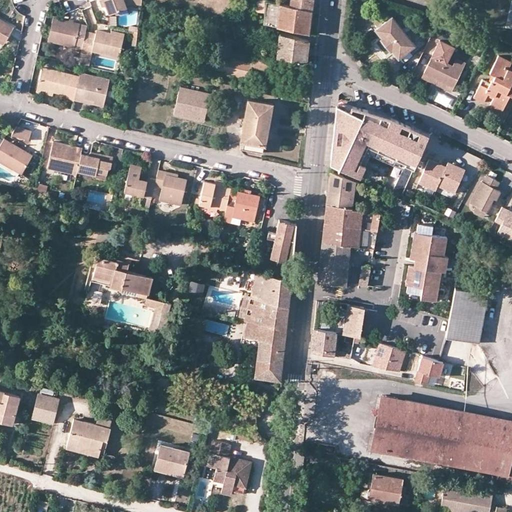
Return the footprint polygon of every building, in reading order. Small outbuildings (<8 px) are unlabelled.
[(103,0),(106,5),(109,14),(127,7),(124,0),(103,0)] [(255,0),(255,8),(265,10),(266,0),(255,0)] [(266,0),(265,10),(264,22),(308,32),(311,9),(289,4),(270,0),(266,0)] [(289,0),(289,4),(311,9),(312,0),(289,0)] [(399,58),(416,45),(393,15),(376,29),(382,37),(381,39),(391,51),(393,51),(399,58)] [(54,17),(48,40),(82,47),(86,31),(87,25),(54,17)] [(0,37),(5,40),(13,26),(0,18),(0,37)] [(124,36),(111,33),(96,29),(96,33),(86,31),(82,47),(81,52),(91,54),(92,50),(119,56),(124,36)] [(279,33),(276,57),(306,63),(308,39),(279,33)] [(470,46),(475,48),(479,41),(473,38),(470,46)] [(424,72),(454,87),(466,62),(457,57),(453,65),(446,62),(454,46),(440,40),(424,72)] [(276,62),(253,56),(218,48),(218,46),(215,45),(209,72),(248,81),(251,65),(276,71),(276,62)] [(490,72),(495,75),(493,79),(492,79),(490,82),(483,79),(474,96),(484,101),(488,93),(495,95),(491,104),(503,109),(511,95),(511,88),(510,87),(511,83),(511,69),(509,68),(511,61),(511,60),(499,55),(490,72)] [(42,67),(38,87),(54,91),(67,94),(66,98),(74,100),(74,99),(79,76),(42,67)] [(93,103),(103,105),(109,78),(80,72),(79,76),(74,99),(82,100),(82,98),(94,101),(93,103)] [(454,87),(424,72),(422,77),(452,91),(454,87)] [(214,122),(220,95),(180,87),(175,114),(214,122)] [(272,103),(248,99),(241,140),(242,140),(265,145),(272,103)] [(339,169),(340,167),(361,177),(366,165),(361,162),(369,146),(415,168),(429,135),(421,131),(419,134),(410,130),(412,127),(391,117),(388,122),(367,112),(368,110),(351,105),(351,106),(337,102),(331,165),(339,169)] [(29,139),(32,131),(17,126),(12,134),(29,139)] [(4,138),(0,144),(0,160),(22,173),(32,154),(4,138)] [(83,147),(53,140),(47,167),(76,174),(77,170),(81,153),(83,147)] [(264,152),(265,145),(242,140),(241,147),(264,152)] [(81,153),(77,170),(95,174),(96,171),(107,173),(108,166),(111,167),(113,155),(100,153),(99,157),(88,154),(81,153)] [(439,185),(456,193),(466,169),(449,162),(447,166),(430,159),(420,183),(437,190),(439,185)] [(141,169),(130,166),(124,191),(152,197),(155,184),(156,179),(147,177),(146,179),(139,177),(141,169)] [(155,184),(162,185),(159,199),(181,204),(187,179),(177,177),(165,174),(165,171),(158,169),(156,179),(155,184)] [(383,198),(385,192),(330,171),(327,203),(334,204),(373,211),(376,195),(383,198)] [(490,203),(492,198),(495,200),(500,191),(496,189),(499,182),(487,176),(484,182),(482,181),(471,203),(477,206),(486,211),(490,203)] [(230,186),(205,180),(199,203),(208,205),(218,207),(225,209),(227,203),(228,200),(230,186)] [(19,183),(18,187),(34,192),(35,188),(19,183)] [(35,191),(44,193),(46,186),(37,183),(35,191)] [(234,205),(227,203),(225,209),(223,219),(230,221),(231,216),(242,218),(253,221),(259,195),(250,194),(238,191),(239,187),(230,186),(228,200),(235,201),(234,205)] [(327,203),(325,222),(378,230),(381,212),(373,211),(334,204),(327,203)] [(477,206),(474,212),(483,217),(486,211),(477,206)] [(511,216),(507,214),(509,211),(502,207),(496,221),(502,224),(498,233),(511,239),(511,216)] [(271,255),(271,256),(292,262),(292,250),(287,249),(289,235),(294,235),(295,220),(274,219),(273,232),(278,233),(277,239),(272,239),(271,255)] [(409,284),(407,292),(422,294),(421,298),(437,300),(442,271),(446,272),(449,256),(445,256),(448,234),(433,231),(435,223),(420,220),(418,229),(416,228),(411,255),(418,256),(417,266),(410,265),(406,284),(409,284)] [(378,230),(325,222),(322,246),(320,273),(319,281),(346,284),(350,244),(375,249),(378,230)] [(93,255),(87,278),(122,288),(122,286),(137,290),(136,295),(147,298),(152,276),(127,270),(130,256),(113,252),(111,260),(93,255)] [(243,275),(244,268),(226,263),(224,270),(243,275)] [(367,286),(368,286),(372,265),(366,263),(365,268),(361,267),(358,284),(367,286)] [(256,271),(249,296),(288,306),(290,280),(256,271)] [(191,277),(187,290),(201,294),(205,282),(191,277)] [(446,336),(476,341),(485,292),(456,287),(449,322),(446,336)] [(288,306),(249,296),(244,319),(247,320),(247,319),(285,330),(288,306)] [(147,298),(145,306),(169,312),(171,305),(147,298)] [(355,335),(360,336),(364,306),(348,304),(344,333),(353,334),(355,335)] [(285,330),(247,319),(247,320),(244,335),(259,338),(255,376),(279,379),(285,330)] [(337,332),(314,327),(311,349),(335,352),(335,351),(337,334),(337,332)] [(399,371),(406,350),(380,342),(373,365),(399,371)] [(444,362),(439,360),(423,355),(415,382),(427,384),(430,374),(439,377),(444,362)] [(170,377),(159,374),(156,386),(167,389),(170,377)] [(0,419),(12,422),(19,396),(0,390),(0,419)] [(29,415),(53,421),(59,398),(35,392),(29,415)] [(511,420),(464,411),(382,395),(372,447),(455,463),(507,473),(506,478),(511,479),(511,420)] [(99,412),(96,424),(74,418),(66,446),(99,455),(99,453),(100,445),(105,446),(110,428),(108,427),(112,415),(99,412)] [(249,462),(226,456),(230,444),(213,439),(206,465),(215,467),(212,479),(222,482),(231,484),(242,487),(249,462)] [(160,443),(154,468),(182,475),(188,450),(160,443)] [(407,486),(402,486),(403,478),(373,473),(371,490),(369,498),(408,504),(410,494),(406,493),(407,486)] [(231,484),(222,482),(219,492),(228,494),(229,491),(231,484)] [(496,496),(448,487),(445,503),(452,504),(454,507),(459,508),(462,511),(468,507),(476,509),(492,511),(496,496)] [(371,490),(363,488),(361,496),(369,498),(371,490)] [(45,511),(46,500),(36,499),(34,511),(45,511)]
